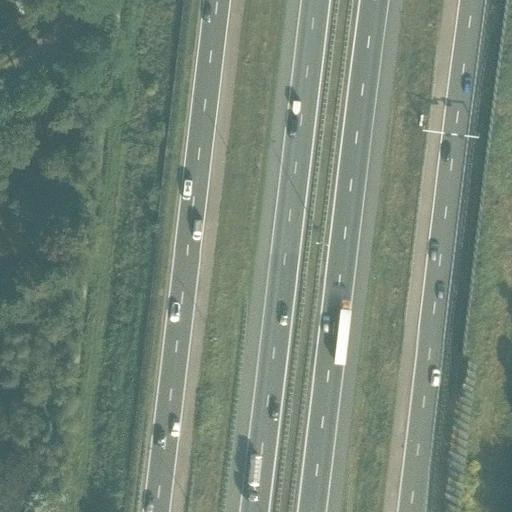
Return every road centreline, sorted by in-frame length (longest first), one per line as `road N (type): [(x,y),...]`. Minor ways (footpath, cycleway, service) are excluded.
road 1 (trunk): [(410,511),(475,0)]
road 2 (motorway): [(310,511),(375,0)]
road 3 (motorway): [(317,0),(254,511)]
road 4 (trunk): [(217,0),(155,511)]
